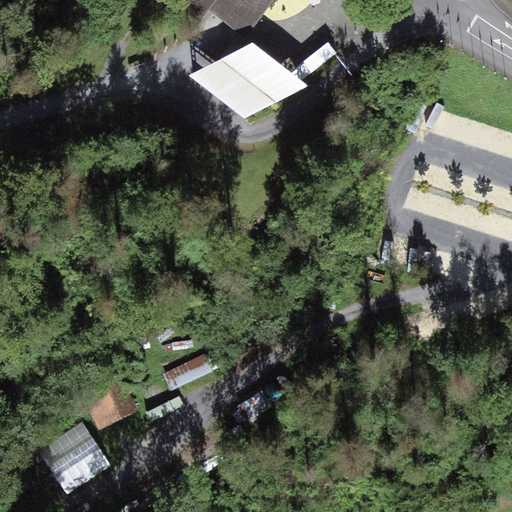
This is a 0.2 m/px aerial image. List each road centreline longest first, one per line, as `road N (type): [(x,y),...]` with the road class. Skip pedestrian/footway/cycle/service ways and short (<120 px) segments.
road 1 (track): [(125,89),(245,136),(306,102),(382,41),(471,23)]
road 2 (track): [(0,168),(80,132),(117,91)]
road 3 (track): [(0,119),(125,89)]
